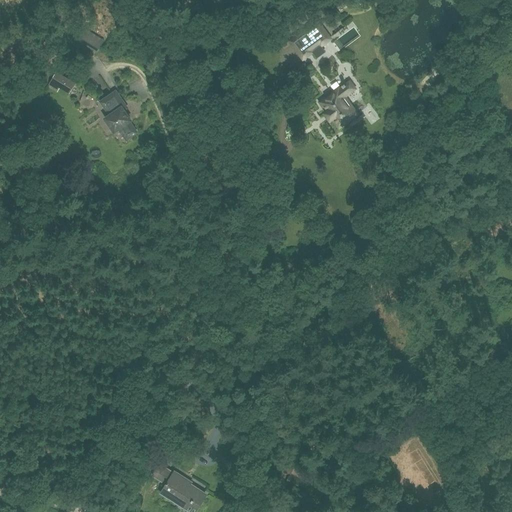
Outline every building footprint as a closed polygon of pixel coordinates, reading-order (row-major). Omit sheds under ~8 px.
[(300,33),(290,40),(292,42),(302,57),(303,59),(313,52),(312,50),(321,44),(322,46),(332,39),(330,37),(320,22),(319,20),(309,27),(310,29),(301,35),(300,33)] [(102,39),(85,28),(77,40),(94,50),(102,39)] [(70,93),(76,82),(57,72),(48,85),(57,91),(59,87),(70,93)] [(349,106),(347,108),(341,100),(344,98),(343,97),(353,90),(349,83),(344,86),(343,84),(341,86),(341,87),(338,90),(337,89),(318,102),(324,111),(322,113),(328,121),(330,120),(336,129),(355,116),(349,106)] [(103,117),(114,133),(119,130),(126,140),(138,132),(131,121),(133,120),(126,109),(129,108),(116,89),(99,101),(108,114),(103,117)] [(306,471),(295,465),(295,467),(285,461),(276,477),(285,481),(284,482),(296,489),(306,471)] [(162,493),(188,510),(191,506),(196,509),(205,494),(184,480),(185,479),(175,472),(162,493)] [(404,491),(399,483),(396,484),(395,482),(392,483),(399,494),(404,491)]
